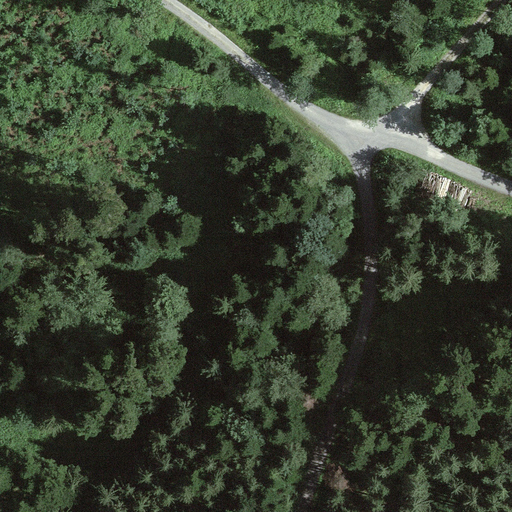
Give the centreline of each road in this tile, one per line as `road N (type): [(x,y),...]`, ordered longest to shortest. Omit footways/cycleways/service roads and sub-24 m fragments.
road 1 (track): [(497,0),(369,160),(370,296),(300,511)]
road 2 (track): [(511,186),(302,108),(156,0)]
